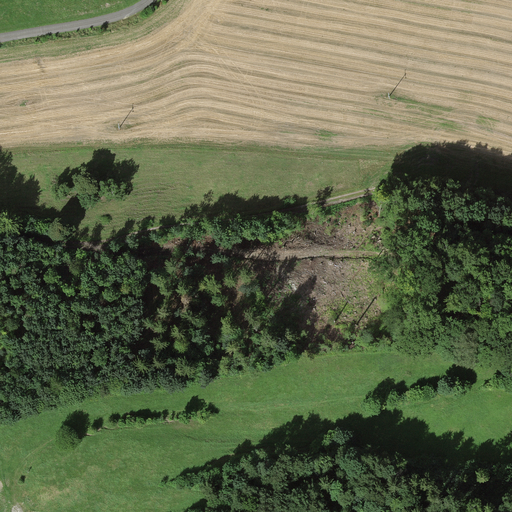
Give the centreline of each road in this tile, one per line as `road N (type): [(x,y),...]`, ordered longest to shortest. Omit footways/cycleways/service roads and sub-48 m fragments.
road 1 (track): [(20,511),(14,499),(25,458),(59,435),(511,377)]
road 2 (track): [(511,189),(373,171),(243,215),(90,245),(0,236)]
road 3 (unclassified): [(149,0),(116,17),(0,38)]
